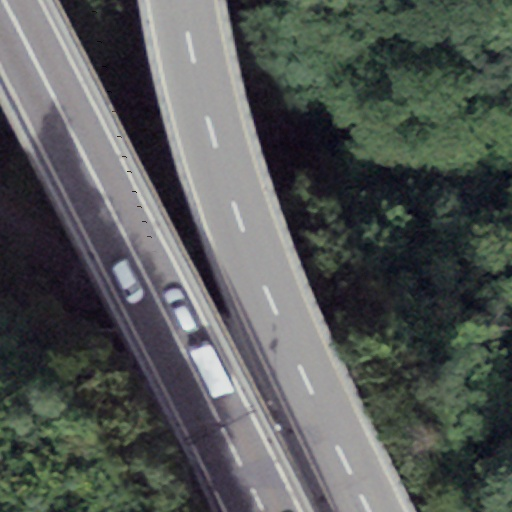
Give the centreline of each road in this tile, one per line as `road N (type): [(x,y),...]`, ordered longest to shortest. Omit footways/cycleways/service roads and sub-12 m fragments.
road 1 (trunk): [(260,511),(3,0)]
road 2 (primary): [(181,0),(244,235),(367,511)]
